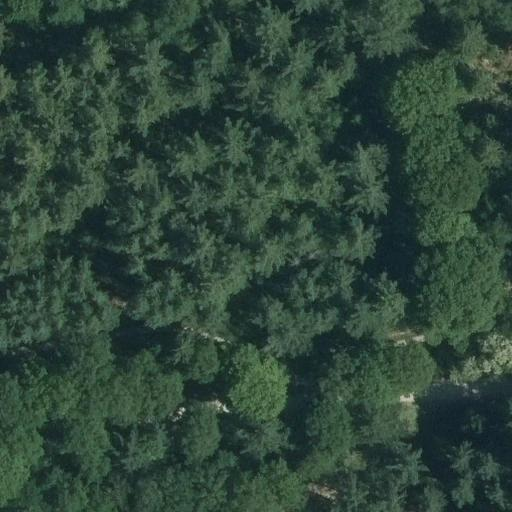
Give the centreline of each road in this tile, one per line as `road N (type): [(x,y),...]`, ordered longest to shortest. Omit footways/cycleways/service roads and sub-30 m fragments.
road 1 (track): [(0,424),(511,382)]
road 2 (track): [(511,482),(486,384),(417,0)]
road 3 (track): [(274,511),(486,384)]
